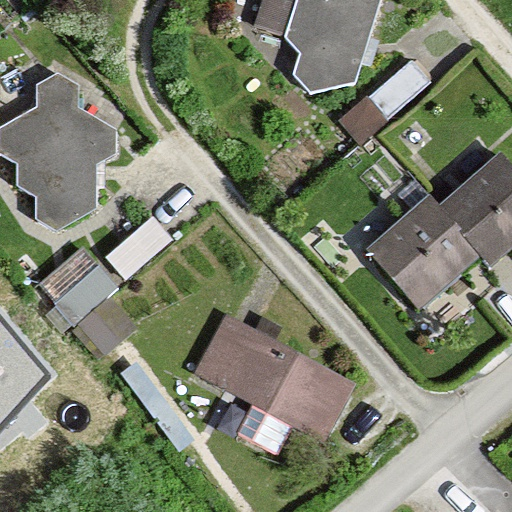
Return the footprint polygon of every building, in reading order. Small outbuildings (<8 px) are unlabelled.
[(307,91),(348,81),(376,0),(291,0),(281,41),(288,69),(307,91)] [(29,219),(56,235),(94,215),(93,167),(113,159),(115,130),(76,115),(75,90),(54,78),(34,86),(34,110),(0,124),(0,161),(9,165),(13,189),(32,202),(29,219)] [(511,184),(495,165),(437,217),(467,256),(480,271),(511,242),(511,184)] [(437,217),(423,201),(358,261),(405,312),(467,256),(437,217)] [(156,208),(112,248),(130,268),(175,228),(156,208)] [(95,235),(48,275),(79,312),(126,272),(95,235)] [(0,426),(48,372),(0,317),(0,426)] [(345,376),(224,317),(197,372),(318,431),(345,376)]
